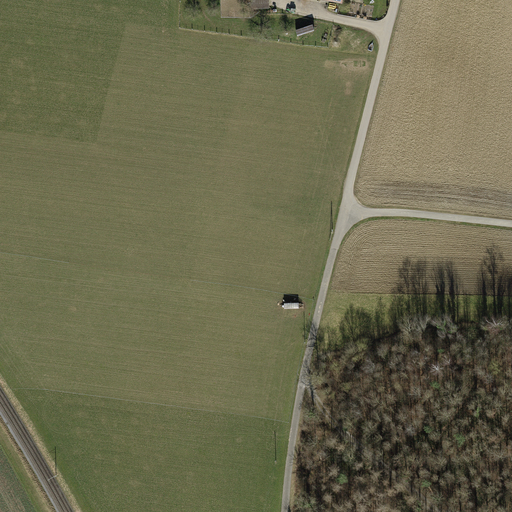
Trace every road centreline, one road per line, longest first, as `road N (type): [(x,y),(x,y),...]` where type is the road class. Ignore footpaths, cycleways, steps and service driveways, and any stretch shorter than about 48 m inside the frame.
road 1 (track): [(394,0),(304,375),(285,511)]
road 2 (track): [(304,375),(326,414),(430,511)]
road 3 (track): [(344,205),(511,223)]
